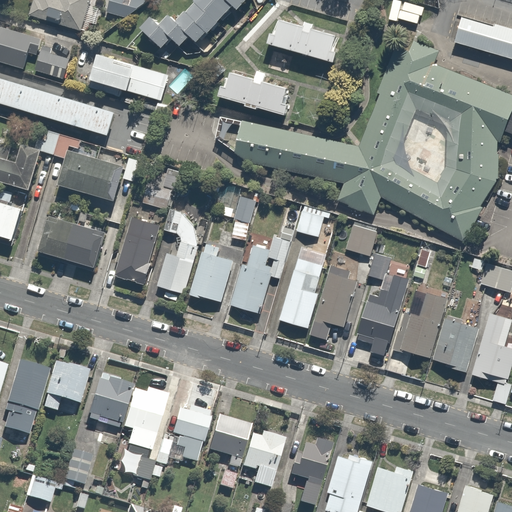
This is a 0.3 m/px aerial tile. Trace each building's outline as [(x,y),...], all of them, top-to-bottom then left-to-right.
[(40,0),(36,17),(60,23),(59,27),(85,34),(93,0),(45,0),(45,1),(40,0)] [(143,0),(112,0),(109,14),(139,21),(143,0)] [(199,0),(199,1),(202,4),(182,24),(175,17),(166,26),(158,18),(147,29),(169,53),(180,42),(187,49),(197,40),(203,47),(225,27),(229,31),(236,24),(228,16),(238,6),(245,13),(258,1),(256,0),(199,0)] [(511,32),(464,18),(456,45),(511,61),(511,32)] [(272,35),(268,46),(334,65),(342,37),(312,29),(313,25),(302,22),(301,26),(280,20),(275,36),(272,35)] [(35,37),(0,28),(0,63),(70,79),(74,60),(72,59),(76,40),(37,31),(35,37)] [(409,52),(396,47),(377,92),(380,94),(359,146),(242,120),(235,152),(250,163),(343,184),(337,200),(374,215),(381,198),(463,239),(497,179),(499,154),(497,154),(498,142),(500,142),(511,112),(511,94),(434,64),(439,51),(414,41),(409,52)] [(167,74),(100,57),(93,83),(160,101),(167,74)] [(252,79),(231,72),(223,99),(282,118),(291,91),(262,82),(264,76),(253,73),(252,79)] [(121,114),(0,80),(0,106),(115,138),(121,114)] [(36,153),(48,156),(69,161),(76,137),(43,129),(36,153)] [(0,184),(37,194),(48,156),(36,153),(27,150),(23,163),(14,160),(17,148),(0,143),(0,184)] [(131,170),(75,155),(65,190),(121,205),(131,170)] [(176,190),(152,183),(145,205),(169,212),(176,190)] [(260,202),(243,198),(234,237),(251,241),(260,202)] [(30,211),(0,202),(0,237),(20,244),(30,211)] [(327,212),(307,206),(299,232),(319,238),(327,212)] [(184,242),(179,257),(171,254),(162,288),(188,296),(198,262),(198,261),(199,259),(199,258),(200,256),(200,254),(201,253),(201,251),(201,249),(201,248),(201,246),(201,245),(201,243),(201,241),(201,240),(201,238),(200,236),(200,235),(200,233),(199,232),(199,230),(198,228),(198,227),(197,225),(196,224),(195,222),(195,221),(194,220),(193,218),(192,217),(191,216),(190,214),(181,211),(174,233),(182,236),(184,242)] [(81,212),(77,226),(54,219),(43,254),(98,271),(109,236),(87,229),(91,215),(81,212)] [(153,264),(165,227),(136,218),(118,276),(151,287),(158,266),(153,264)] [(377,232),(353,225),(346,250),(370,256),(377,232)] [(271,253),(256,250),(252,266),(245,264),(235,308),(266,315),(274,279),(285,281),(296,233),(286,231),(284,239),(275,237),(271,253)] [(221,256),(223,249),(208,245),(194,296),(227,305),(239,261),(221,256)] [(316,293),(328,254),(302,246),(279,320),(308,329),(318,294),(316,293)] [(392,258),(375,254),(368,276),(385,280),(392,258)] [(511,270),(487,264),(481,284),(511,293),(511,289),(511,270)] [(348,278),(350,271),(330,265),(310,335),(327,340),(331,324),(343,327),(357,281),(348,278)] [(379,297),(369,294),(357,333),(359,334),(358,339),(373,344),(370,352),(384,356),(388,343),(390,343),(410,279),(394,274),(388,291),(381,289),(379,297)] [(431,359),(448,298),(426,292),(419,315),(405,311),(400,326),(403,327),(401,332),(398,331),(393,350),(409,355),(410,353),(431,359)] [(508,379),(511,366),(511,348),(505,346),(511,321),(511,319),(490,313),(471,375),(498,383),(504,385),(505,382),(506,378),(508,379)] [(445,315),(432,360),(447,364),(446,367),(466,372),(479,329),(461,324),(462,320),(445,315)] [(55,370),(22,360),(6,412),(11,414),(7,429),(34,437),(43,407),(55,370)] [(43,407),(59,412),(62,403),(84,410),(96,374),(57,361),(55,370),(43,407)] [(0,406),(9,366),(0,363),(0,406)] [(89,416),(130,430),(135,432),(122,470),(147,479),(154,459),(148,457),(149,454),(155,456),(175,398),(103,375),(89,416)] [(511,384),(505,382),(504,385),(498,383),(493,401),(505,404),(511,384)] [(191,413),(185,411),(176,435),(166,432),(151,476),(163,481),(170,462),(179,465),(181,458),(201,465),(217,418),(212,417),(213,413),(194,406),(191,413)] [(255,428),(221,416),(209,451),(232,459),(229,467),(232,468),(232,470),(226,468),(220,485),(234,490),(255,428)] [(105,429),(80,424),(68,479),(92,484),(105,429)] [(264,438),(255,436),(245,469),(258,473),(254,486),(275,492),(291,440),(266,432),(264,438)] [(315,446),(307,443),(303,456),(298,455),(292,475),(308,480),(301,504),(321,510),(340,446),(317,439),(315,446)] [(366,511),(365,511),(380,462),(354,454),(353,457),(343,454),(326,511),(330,511),(366,511)] [(421,472),(400,466),(398,473),(382,468),(369,509),(379,511),(408,511),(417,484),(421,472)] [(59,486),(35,477),(28,498),(52,506),(59,486)] [(448,511),(453,495),(417,484),(408,511),(448,511)] [(496,511),(502,495),(470,484),(460,511),(496,511)] [(511,511),(511,504),(504,502),(500,511),(511,511)]
